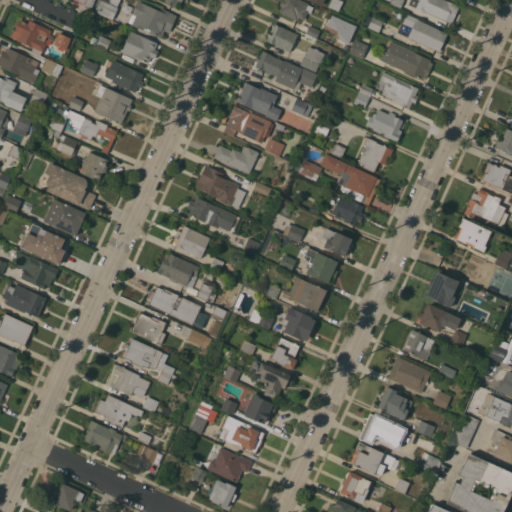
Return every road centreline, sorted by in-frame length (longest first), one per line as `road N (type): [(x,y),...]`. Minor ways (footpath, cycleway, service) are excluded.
road 1 (residential): [(231,0),(0,511)]
road 2 (residential): [(511,1),(279,511)]
road 3 (residential): [(177,511),(30,446)]
